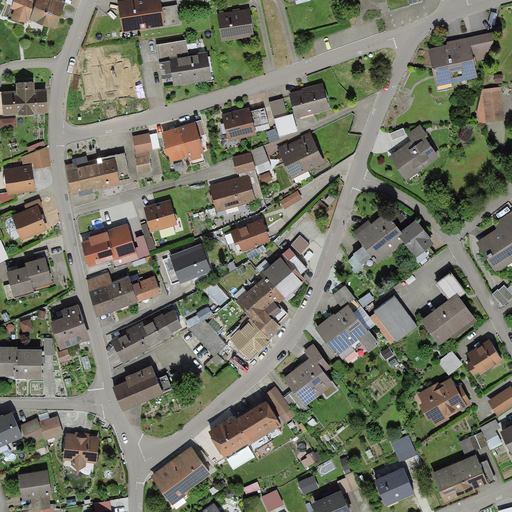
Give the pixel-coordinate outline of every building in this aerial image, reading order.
[(23,0),(12,0),(9,11),(12,12),(9,19),(25,25),(26,22),(33,4),(23,0)] [(34,0),(33,4),(26,22),(35,26),(33,30),(43,34),(46,28),(54,31),(63,7),(55,4),(43,0),(34,0)] [(157,0),(145,0),(116,4),(120,34),(178,27),(176,6),(159,9),(157,0)] [(251,8),(217,13),(221,40),(255,35),(251,8)] [(446,46),(425,51),(435,90),(477,80),(473,64),(489,60),(494,35),(446,43),(446,46)] [(207,55),(167,61),(172,88),(211,81),(207,55)] [(92,74),(84,75),(87,97),(93,96),(94,102),(107,100),(105,92),(117,90),(119,98),(131,96),(130,87),(132,87),(129,68),(124,69),(122,61),(91,66),(92,74)] [(503,76),(494,76),(493,84),(502,84),(503,76)] [(16,92),(0,93),(0,118),(47,115),(45,91),(32,92),(32,83),(16,84),(16,92)] [(323,88),(290,98),(296,119),(329,110),(323,88)] [(501,91),(481,93),(485,124),(505,122),(501,91)] [(282,100),(268,104),(272,118),(286,113),(282,100)] [(247,110),(220,119),(231,150),(246,145),(244,138),(255,134),(254,130),(267,126),(262,112),(249,116),(247,110)] [(15,121),(0,121),(0,130),(15,130),(15,121)] [(199,121),(158,134),(168,165),(188,159),(189,163),(202,159),(200,155),(205,153),(200,139),(204,137),(199,121)] [(472,127),(461,124),(456,140),(467,144),(472,127)] [(428,139),(418,126),(404,136),(409,143),(387,159),(405,183),(438,159),(425,141),(428,139)] [(155,133),(130,138),(134,156),(159,150),(155,133)] [(308,136),(277,151),(292,181),(323,166),(308,136)] [(47,148),(20,158),(21,165),(33,163),(34,169),(48,167),(47,148)] [(261,148),(231,161),(237,176),(255,168),(258,176),(271,171),(261,148)] [(123,156),(65,168),(71,196),(119,186),(118,182),(128,180),(123,156)] [(148,157),(134,160),(137,174),(151,171),(148,157)] [(30,167),(2,172),(6,197),(34,193),(30,167)] [(271,182),(268,174),(259,177),(262,185),(271,182)] [(246,177),(209,189),(216,213),(254,201),(246,177)] [(301,200),(296,192),(279,203),(284,211),(301,200)] [(25,212),(10,218),(20,242),(47,231),(38,209),(41,208),(37,200),(22,206),(25,212)] [(168,202),(142,210),(149,234),(175,227),(168,202)] [(382,213),(351,237),(362,251),(370,261),(373,259),(378,265),(403,245),(398,240),(401,238),(400,235),(382,213)] [(497,232),(476,245),(496,275),(511,263),(511,214),(493,227),(497,232)] [(259,217),(230,228),(233,239),(239,237),(242,245),(266,236),(259,217)] [(398,240),(403,245),(413,258),(412,259),(421,270),(435,258),(428,249),(432,246),(427,241),(429,239),(415,222),(400,235),(401,238),(398,240)] [(126,227),(80,242),(88,270),(112,263),(113,266),(136,259),(126,227)] [(1,241),(0,241),(0,263),(9,260),(1,241)] [(209,266),(199,241),(170,252),(176,266),(181,277),(209,266)] [(281,261),(279,259),(270,268),(261,277),(263,278),(236,307),(237,308),(233,313),(245,324),(229,341),(250,361),(281,328),(276,322),(286,312),(277,304),(301,279),(298,276),(304,269),(301,267),(313,255),(305,247),(296,256),(291,251),(281,261)] [(362,251),(347,262),(356,273),(370,261),(362,251)] [(176,266),(170,252),(161,256),(167,270),(176,266)] [(24,267),(31,291),(51,285),(43,258),(23,264),(24,267)] [(270,268),(264,262),(254,271),(260,278),(261,277),(270,268)] [(24,267),(4,274),(12,300),(32,294),(31,291),(24,267)] [(465,294),(450,274),(435,285),(450,305),(457,299),(465,294)] [(108,275),(84,283),(96,317),(135,304),(127,280),(112,285),(108,275)] [(152,277),(130,285),(137,304),(159,296),(152,277)] [(400,282),(391,289),(397,296),(413,283),(409,278),(402,284),(400,282)] [(495,294),(507,306),(511,301),(511,289),(506,283),(495,294)] [(345,288),(332,298),(342,311),(348,307),(366,330),(373,325),(368,319),(345,288)] [(393,299),(368,319),(373,325),(391,347),(416,328),(393,299)] [(457,299),(450,305),(422,327),(438,348),(474,320),(457,299)] [(342,311),(316,331),(337,358),(350,348),(357,343),(368,334),(366,330),(348,307),(342,311)] [(62,322),(48,327),(57,353),(87,342),(75,308),(59,314),(62,322)] [(124,330),(111,338),(121,355),(171,325),(162,310),(147,319),(144,315),(122,328),(124,330)] [(190,324),(215,350),(227,340),(204,315),(190,324)] [(29,321),(19,323),(21,334),(32,332),(29,321)] [(368,334),(357,343),(367,355),(378,347),(368,334)] [(52,356),(52,340),(42,340),(42,356),(52,356)] [(503,361),(489,342),(467,357),(473,367),(467,371),(472,378),(478,374),(480,377),(503,361)] [(0,348),(0,379),(16,379),(16,352),(16,349),(0,348)] [(284,382),(292,393),(305,409),(332,387),(323,375),(330,370),(312,348),(303,355),(309,362),(284,382)] [(357,358),(350,348),(337,358),(340,362),(343,360),(348,366),(357,358)] [(386,349),(379,354),(385,362),(392,356),(386,349)] [(16,352),(16,379),(16,381),(39,381),(39,352),(16,352)] [(59,357),(57,358),(59,365),(70,361),(66,352),(59,354),(59,357)] [(462,366),(451,353),(438,365),(448,377),(462,366)] [(338,363),(332,367),(337,374),(343,369),(338,363)] [(125,383),(113,389),(124,413),(164,395),(152,367),(123,380),(125,383)] [(434,387),(418,397),(423,406),(418,409),(428,424),(431,421),(435,428),(471,407),(459,388),(455,390),(449,381),(436,390),(434,387)] [(275,388),(263,397),(285,424),(296,415),(284,399),(275,388)] [(511,392),(509,388),(487,403),(497,418),(511,407),(511,392)] [(305,409),(292,393),(284,399),(296,415),(305,409)] [(237,425),(249,443),(251,447),(281,427),(267,405),(237,425)] [(11,414),(0,419),(0,449),(22,439),(17,427),(11,414)] [(39,424),(44,440),(63,434),(57,418),(39,424)] [(39,424),(36,419),(17,427),(22,439),(28,448),(44,440),(39,424)] [(479,428),(482,433),(487,444),(499,438),(496,432),(499,431),(494,421),(479,428)] [(237,425),(210,442),(222,460),(249,443),(237,425)] [(511,454),(511,428),(500,434),(510,456),(511,454)] [(482,433),(459,444),(463,454),(473,449),(475,454),(488,447),(487,444),(482,433)] [(98,439),(66,437),(62,462),(71,462),(71,468),(76,472),(82,470),(83,464),(95,464),(98,439)] [(407,437),(390,446),(399,464),(416,455),(407,437)] [(190,451),(152,480),(170,504),(214,470),(201,453),(195,458),(190,451)] [(312,453),(304,457),(311,467),(321,461),(316,454),(313,456),(312,453)] [(474,458),(433,475),(446,504),(495,482),(486,464),(478,467),(474,458)] [(259,469),(250,475),(257,486),(266,480),(259,469)] [(403,471),(375,483),(386,507),(414,495),(403,471)] [(344,480),(336,484),(340,493),(342,497),(359,489),(351,473),(342,477),(344,480)] [(47,474),(16,478),(19,502),(31,501),(47,499),(50,498),(47,474)] [(275,492),(261,499),(267,511),(273,511),(282,507),(275,492)] [(340,493),(310,507),(312,511),(349,511),(342,497),(340,493)] [(49,511),(47,499),(31,501),(32,511),(40,511),(49,511)]
